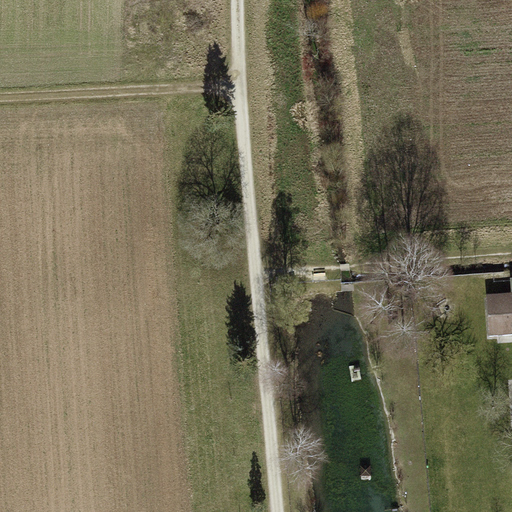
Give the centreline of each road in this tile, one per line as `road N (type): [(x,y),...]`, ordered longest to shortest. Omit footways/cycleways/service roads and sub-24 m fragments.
road 1 (track): [(278,511),(237,0)]
road 2 (track): [(0,96),(238,86)]
